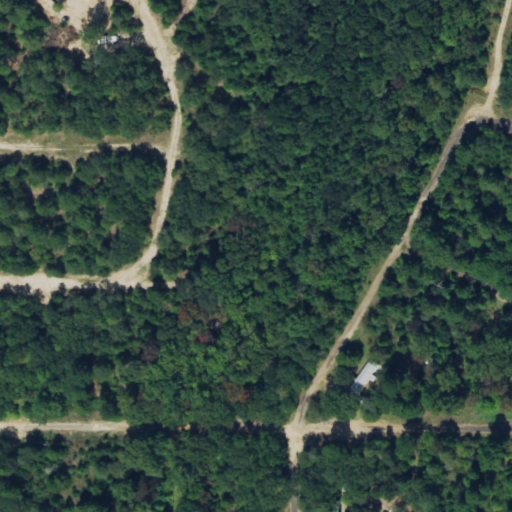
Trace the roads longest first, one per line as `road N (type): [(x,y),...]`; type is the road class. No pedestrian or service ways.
road 1 (residential): [(299,511),(300,425),(315,390),(398,239),(500,80),(511,17)]
road 2 (residential): [(511,426),(0,423)]
road 3 (residential): [(0,278),(113,279),(154,247),(182,157),(181,94),(144,0)]
road 4 (residential): [(182,143),(0,142)]
road 5 (residential): [(398,239),(511,296)]
